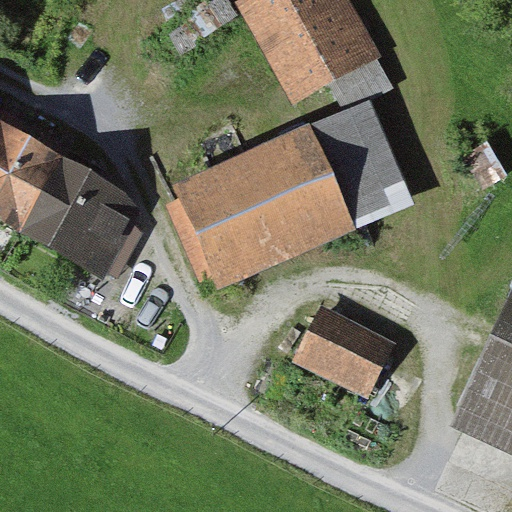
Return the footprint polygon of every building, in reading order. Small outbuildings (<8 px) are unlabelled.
[(348,0),(254,0),(246,4),(299,100),(379,56),(348,0)] [(197,196),(174,206),(207,283),(230,273),(234,283),(421,204),(379,104),(192,183),(197,196)] [(149,202),(0,112),(0,213),(105,276),(149,202)] [(401,339),(334,308),(308,364),(375,395),(401,339)] [(511,343),(472,429),(511,447),(511,343)]
